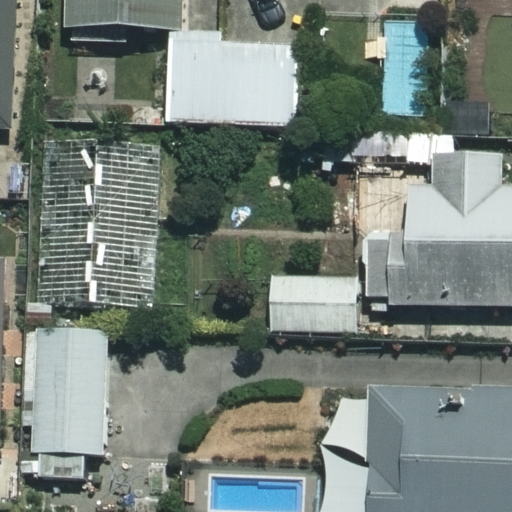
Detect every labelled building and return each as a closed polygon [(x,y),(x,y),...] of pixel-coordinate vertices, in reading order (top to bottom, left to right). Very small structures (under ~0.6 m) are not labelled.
[(0,0),(0,133),(13,134),(13,0),(0,0)] [(170,0),(61,0),(60,45),(169,48),(170,0)] [(301,52),(171,50),(170,131),(300,133),(301,52)] [(97,313),(102,155),(48,153),(43,312),(97,313)] [(102,155),(97,313),(155,315),(159,156),(102,155)] [(502,163),(437,165),(438,196),(410,196),(411,244),(367,244),(368,285),(273,287),(274,339),(369,338),(369,347),(449,345),(449,315),(511,313),(511,195),(503,196),(502,163)] [(104,340),(34,341),(35,460),(105,460),(104,340)] [(511,511),(511,403),(375,400),(371,511),(511,511)] [(102,511),(104,497),(24,494),(23,511),(102,511)]
